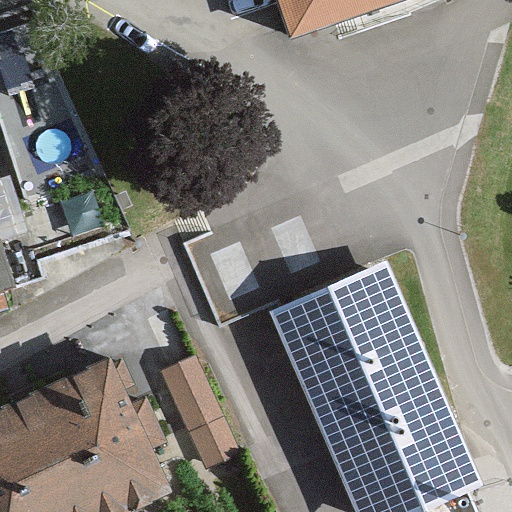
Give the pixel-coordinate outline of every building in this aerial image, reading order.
[(287,0),(297,33),(401,0),(287,0)] [(47,13),(0,26),(0,102),(26,190),(93,170),(47,13)] [(391,258),(279,305),(366,511),(407,511),(484,480),(391,258)] [(0,272),(0,325),(16,320),(0,272)] [(206,345),(166,362),(206,458),(246,442),(206,345)] [(188,511),(124,367),(0,421),(0,511),(188,511)]
